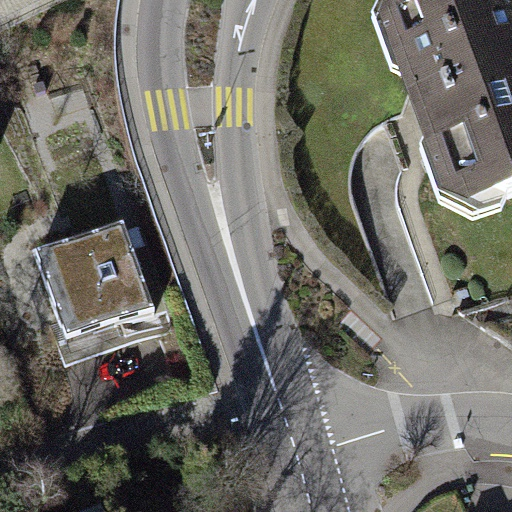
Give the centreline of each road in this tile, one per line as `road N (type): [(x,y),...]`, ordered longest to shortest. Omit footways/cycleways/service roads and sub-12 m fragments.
road 1 (residential): [(277,389),(212,156),(211,0)]
road 2 (residential): [(0,459),(277,389)]
road 3 (residential): [(511,426),(405,425),(300,454)]
